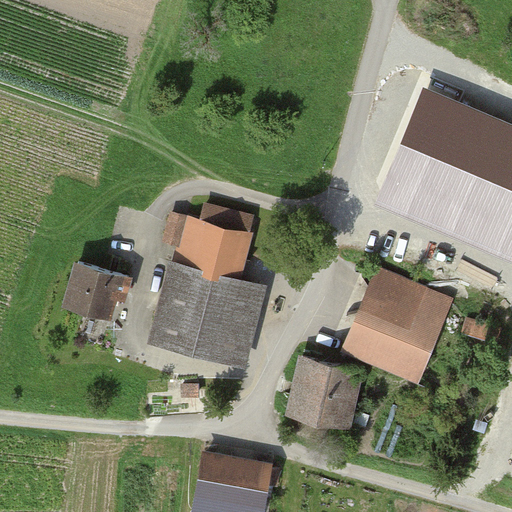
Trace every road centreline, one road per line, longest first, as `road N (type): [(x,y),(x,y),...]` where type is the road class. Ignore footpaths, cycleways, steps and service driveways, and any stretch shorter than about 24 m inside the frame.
road 1 (unknown): [(266,388),(152,358),(139,341),(163,210),(181,194),(216,192),(335,215)]
road 2 (track): [(243,427),(322,281),(386,25)]
road 3 (track): [(243,427),(347,474),(491,511)]
road 4 (track): [(243,427),(182,432),(0,418)]
